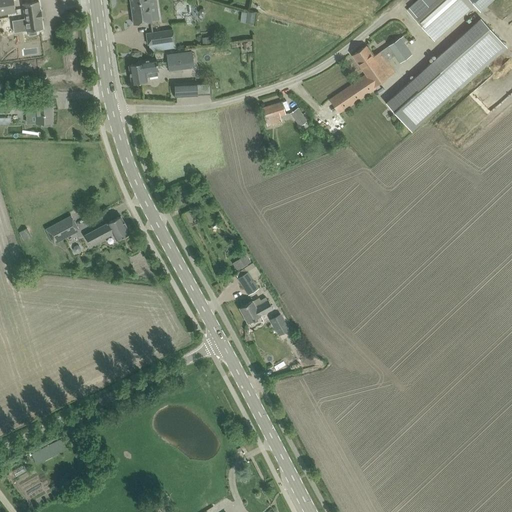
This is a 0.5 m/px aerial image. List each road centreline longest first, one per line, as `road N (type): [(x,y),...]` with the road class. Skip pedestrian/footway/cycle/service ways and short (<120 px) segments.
road 1 (unclassified): [(113,113),(196,109),(292,80),(407,0)]
road 2 (tertiary): [(221,343),(144,203),(113,113)]
road 3 (unclassified): [(0,451),(221,343)]
road 4 (tertiary): [(309,511),(221,343)]
